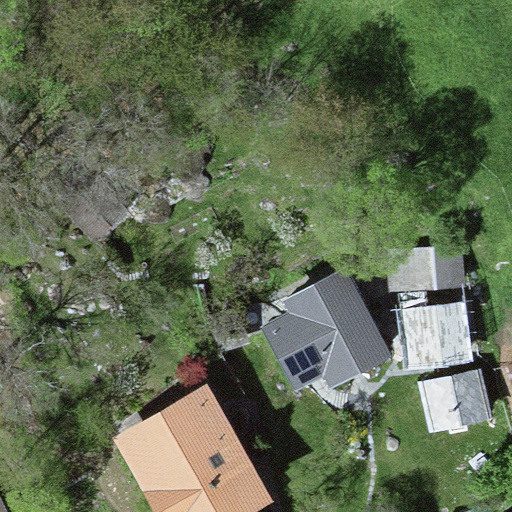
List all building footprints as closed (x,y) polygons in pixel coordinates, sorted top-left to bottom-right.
[(398,296),(472,288),(467,245),(393,253),(398,296)] [(352,275),(287,309),(336,401),(400,367),(352,275)] [(467,311),(408,320),(417,382),(477,373),(467,311)] [(484,376),(423,396),(439,446),(500,426),(484,376)] [(283,511),(223,401),(127,453),(159,511),(283,511)] [(12,511),(3,490),(0,490),(0,511),(12,511)]
